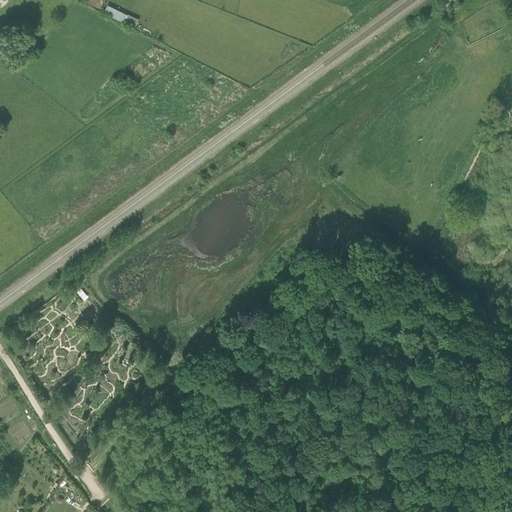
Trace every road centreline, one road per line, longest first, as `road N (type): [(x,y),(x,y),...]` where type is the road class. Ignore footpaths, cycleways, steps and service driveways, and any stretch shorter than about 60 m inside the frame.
road 1 (track): [(82,474),(134,419),(151,413),(170,419),(226,471),(233,511)]
road 2 (track): [(0,352),(104,502)]
